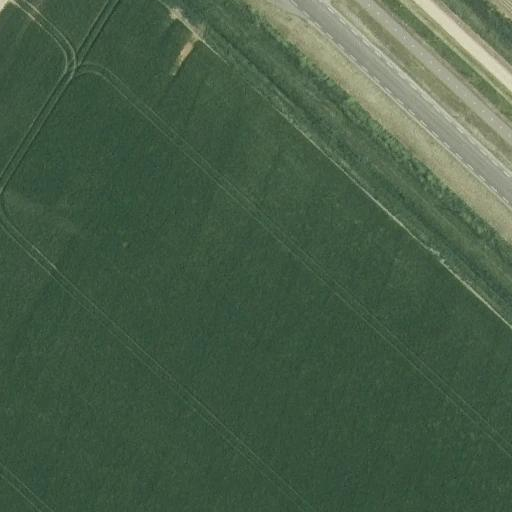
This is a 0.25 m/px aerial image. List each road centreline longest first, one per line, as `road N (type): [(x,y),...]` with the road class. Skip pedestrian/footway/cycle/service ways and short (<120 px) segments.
road 1 (secondary): [(511,195),(302,0)]
road 2 (unclassified): [(511,85),(419,0)]
